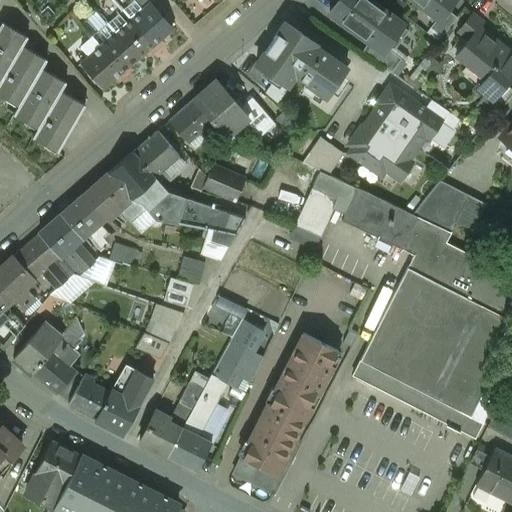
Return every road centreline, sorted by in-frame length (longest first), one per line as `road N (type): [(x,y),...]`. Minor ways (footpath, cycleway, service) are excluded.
road 1 (residential): [(276,0),(0,239)]
road 2 (unknown): [(217,503),(308,316),(322,311),(348,327),(351,343),(329,418)]
road 3 (residential): [(217,503),(88,437),(0,375)]
